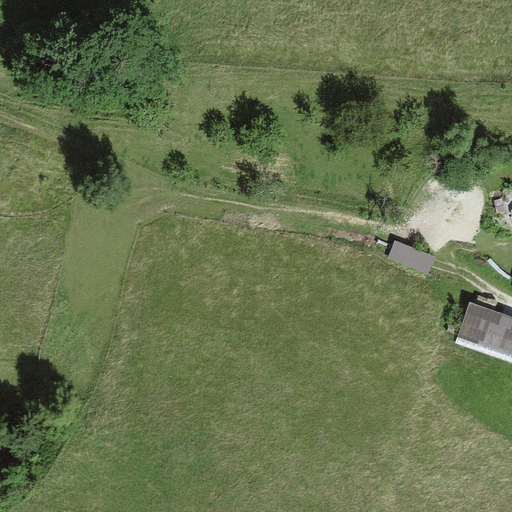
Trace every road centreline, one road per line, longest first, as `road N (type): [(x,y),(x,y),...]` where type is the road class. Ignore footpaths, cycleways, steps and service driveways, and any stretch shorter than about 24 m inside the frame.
road 1 (track): [(324,213),(181,187),(0,113)]
road 2 (track): [(324,213),(430,242),(511,301)]
